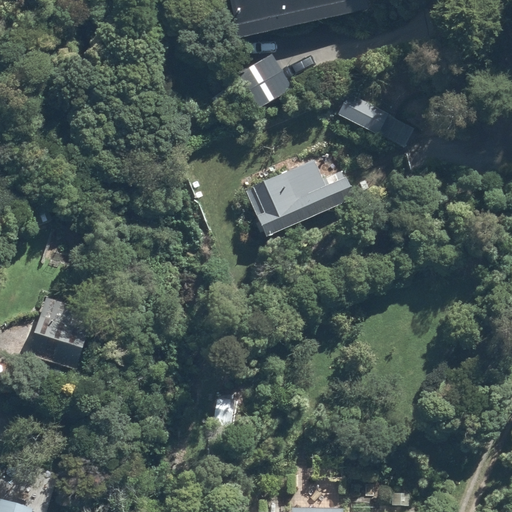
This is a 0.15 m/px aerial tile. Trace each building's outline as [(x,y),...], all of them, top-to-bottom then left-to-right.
[(226,0),(237,45),(370,12),(367,0),(226,0)] [(291,90),(272,58),(240,77),(259,109),(291,90)] [(414,131),(387,117),(383,125),(349,108),(343,120),(404,151),(414,131)] [(314,164),(246,193),(266,239),(356,201),(343,172),(321,181),(314,164)] [(97,316),(47,300),(29,356),(79,372),(97,316)] [(31,511),(2,503),(0,509),(0,511),(31,511)]
